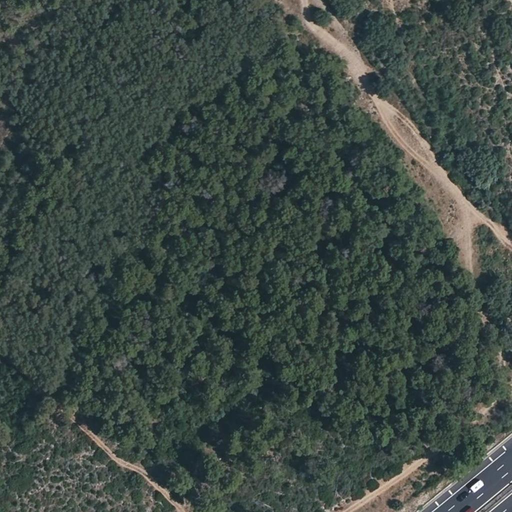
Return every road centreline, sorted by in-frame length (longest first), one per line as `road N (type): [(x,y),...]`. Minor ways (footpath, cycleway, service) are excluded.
road 1 (track): [(511,239),(302,0)]
road 2 (track): [(182,511),(0,354)]
road 3 (track): [(348,511),(511,385)]
